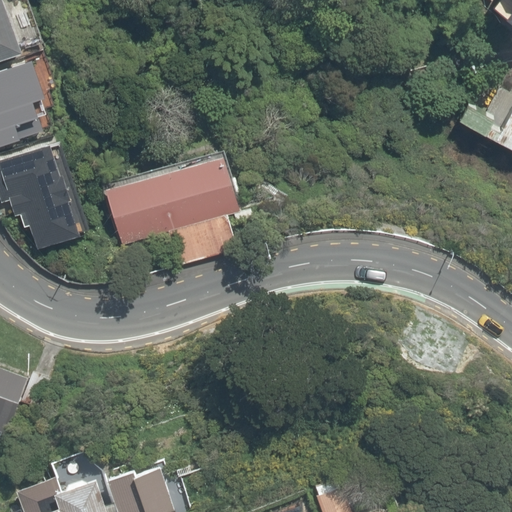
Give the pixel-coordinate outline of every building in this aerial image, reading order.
[(0,0),(0,56),(32,47),(16,0),(0,0)] [(46,94),(32,58),(0,69),(0,144),(44,128),(33,99),(46,94)] [(511,88),(491,126),(483,122),(487,115),(463,102),(454,117),(511,148),(511,88)] [(103,224),(71,133),(7,159),(29,225),(42,220),(52,242),(103,224)] [(251,209),(230,146),(119,180),(139,242),(178,229),(189,261),(239,244),(234,214),(251,209)] [(0,437),(4,439),(28,376),(0,364),(0,437)] [(53,376),(33,369),(21,401),(41,408),(53,376)] [(107,511),(107,510),(116,507),(117,511),(159,511),(175,507),(159,465),(133,472),(131,467),(105,476),(112,498),(103,501),(94,474),(60,485),(56,472),(14,486),(23,511),(107,511)] [(350,511),(341,484),(316,493),(322,511),(350,511)]
